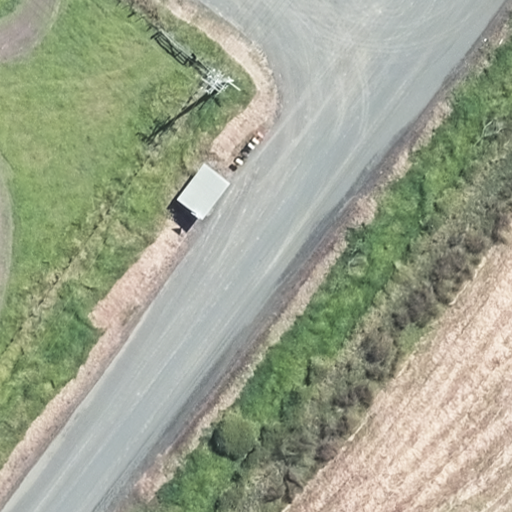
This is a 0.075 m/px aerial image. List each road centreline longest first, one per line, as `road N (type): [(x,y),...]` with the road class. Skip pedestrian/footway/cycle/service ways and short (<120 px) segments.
road 1 (unclassified): [(54,511),(374,83)]
road 2 (unclassified): [(264,0),(374,83)]
